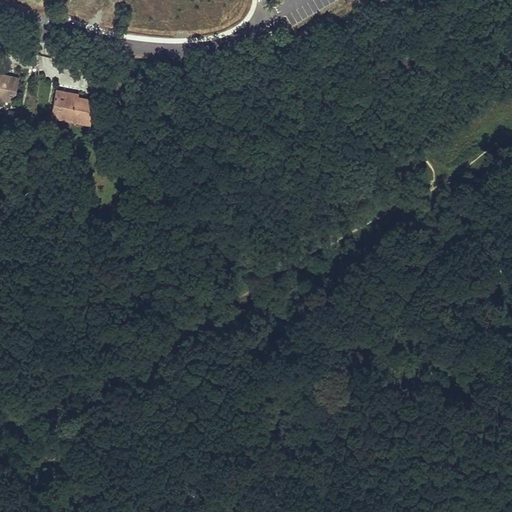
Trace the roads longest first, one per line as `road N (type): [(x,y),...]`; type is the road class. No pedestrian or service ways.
road 1 (track): [(438,188),(0,434)]
road 2 (residential): [(7,0),(137,48),(173,51),(209,49),(231,39),(250,14),(285,3)]
